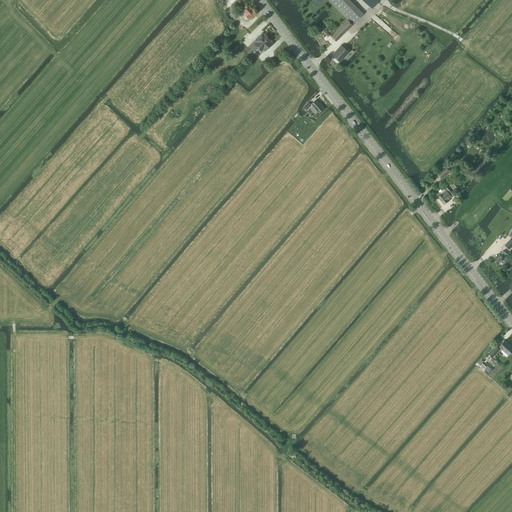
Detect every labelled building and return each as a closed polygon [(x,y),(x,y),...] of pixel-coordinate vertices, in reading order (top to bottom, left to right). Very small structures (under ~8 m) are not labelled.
[(363,14),(357,8),(349,0),(330,0),(329,1),(346,18),(347,17),(353,24),(363,14)] [(375,1),(376,0),(362,0),(372,9),(377,3),(375,1)] [(254,10),(253,10),(249,5),(242,11),(243,12),(243,13),(244,14),(243,16),(245,18),(247,17),(249,19),(256,13),(256,11),(254,10)] [(335,41),(352,25),(348,20),(331,37),(335,41)] [(256,42),(254,44),(258,48),(259,46),(267,39),(268,37),(265,34),(264,35),(262,33),(257,38),(256,38),(255,39),(255,40),(254,41),(256,42)] [(259,46),(258,48),(259,49),(261,51),(263,49),(264,51),(265,50),(266,50),(267,49),(267,48),(272,43),(270,41),(271,40),(269,38),(268,37),(267,39),(259,46)] [(348,52),(341,45),(340,45),(332,54),(340,62),(348,52)] [(320,104),(320,105),(316,100),(311,104),(318,112),(323,108),(320,104)] [(448,163),(446,165),(437,173),(442,179),(453,169),(448,163)] [(454,192),(461,186),(454,180),(448,185),(454,192)] [(444,204),(448,200),(452,197),(451,196),(455,194),(446,184),(442,187),(444,189),(445,189),(446,191),(438,197),(444,204)] [(503,257),(507,254),(503,251),(500,254),(494,260),(498,264),(501,261),(503,263),(506,260),(503,257)] [(511,345),(510,346),(504,340),(499,347),(508,355),(511,350),(511,345)] [(493,357),(499,349),(496,346),(489,354),(493,357)] [(490,368),(489,369),(482,364),(480,366),(488,373),(491,370),(490,368)]
